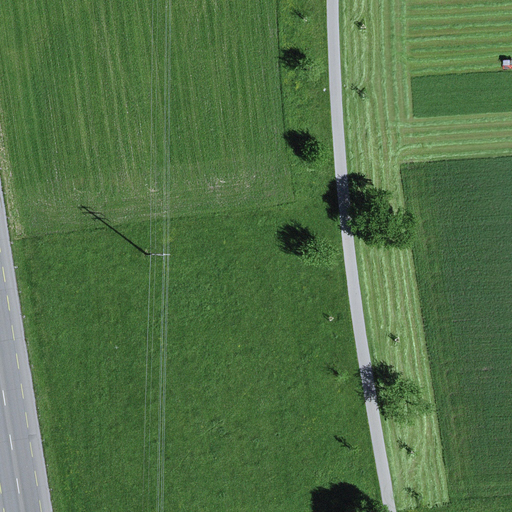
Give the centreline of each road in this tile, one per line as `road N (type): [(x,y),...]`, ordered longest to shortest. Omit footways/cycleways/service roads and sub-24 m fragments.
road 1 (track): [(386,511),(338,193),(330,0)]
road 2 (primary): [(21,511),(0,369)]
